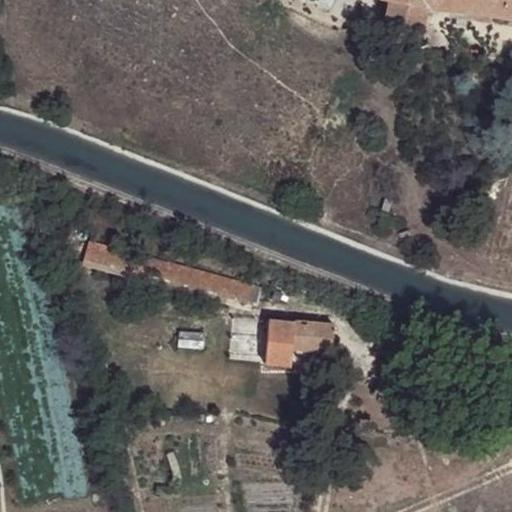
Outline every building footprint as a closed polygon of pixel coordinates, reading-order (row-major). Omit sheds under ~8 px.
[(389,5),(429,8),(511,16),(511,0),(382,0),(381,3),(389,5)] [(427,31),(429,8),(389,5),(387,28),(427,31)] [(89,246),(85,262),(261,305),(264,290),(89,246)] [(264,324),(264,326),(263,366),(291,367),(292,353),(293,323),(264,324)] [(333,325),(293,323),(292,353),(333,355),(333,325)] [(231,326),(230,365),(263,366),(264,326),(231,326)]
